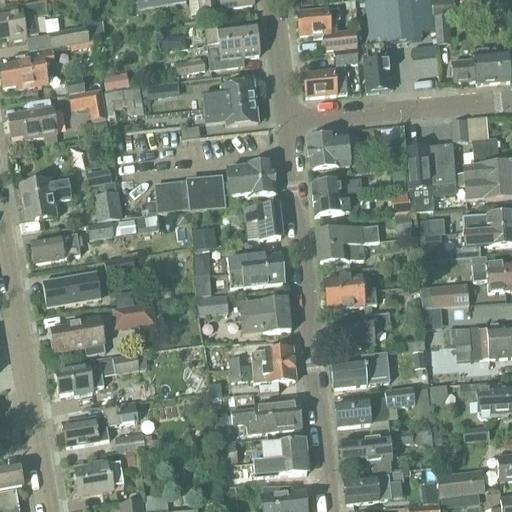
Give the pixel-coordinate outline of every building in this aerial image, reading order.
[(134,0),(138,16),(185,7),(183,0),(134,0)] [(219,15),(251,10),(250,0),(198,0),(201,22),(219,20),(219,15)] [(311,0),(300,1),(301,10),(313,9),(311,0)] [(365,99),(378,98),(378,95),(390,94),(385,48),(420,44),(419,37),(433,36),(428,0),(364,0),(370,49),(361,50),(365,99)] [(430,0),(432,19),(455,17),(453,2),(451,2),(451,0),(430,0)] [(20,18),(0,21),(0,44),(7,43),(8,47),(25,44),(25,40),(37,38),(34,22),(47,20),(47,18),(50,16),(49,8),(45,7),(45,6),(19,10),(20,18)] [(327,14),(296,17),(299,42),(319,40),(323,40),(325,56),(332,55),(355,53),(356,53),(355,36),(340,38),(336,38),(335,24),(339,23),(338,14),(327,15),(327,14)] [(436,49),(450,48),(448,19),(434,20),(436,49)] [(207,51),(256,46),(254,29),(216,34),(216,35),(205,36),(207,51)] [(85,31),(48,37),(50,53),(88,47),(85,31)] [(184,40),(160,43),(161,55),(186,53),(184,40)] [(256,46),(207,51),(202,51),(202,57),(208,57),(210,77),(245,73),(243,63),(258,61),(256,46)] [(355,53),(332,55),(334,71),(357,69),(355,53)] [(28,57),(29,66),(0,71),(0,82),(2,95),(16,92),(16,95),(34,92),(34,91),(46,88),(42,65),(51,64),(49,54),(28,57)] [(472,66),(450,67),(452,88),(474,86),(474,89),(508,87),(508,84),(506,56),(488,58),(488,54),(476,55),(476,59),(472,59),(472,66)] [(204,76),(202,65),(176,69),(177,79),(204,76)] [(305,104),(307,104),(336,101),(335,100),(346,99),(344,76),(333,76),(302,79),(305,104)] [(126,78),(103,82),(105,95),(129,91),(126,78)] [(78,84),(65,86),(68,100),(85,97),(83,83),(78,84)] [(203,114),(255,108),(253,88),(220,92),(221,98),(202,100),(203,114)] [(161,102),(160,89),(145,91),(146,103),(161,102)] [(102,97),(109,139),(125,136),(120,107),(125,106),(127,117),(132,120),(146,117),(141,92),(102,97)] [(85,97),(68,100),(70,116),(88,113),(90,126),(105,124),(101,95),(85,97)] [(255,108),(203,114),(205,128),(224,126),(225,132),(257,128),(255,108)] [(25,145),(56,139),(51,114),(38,116),(7,121),(11,144),(24,141),(25,145)] [(452,148),(467,146),(466,126),(450,127),(452,148)] [(404,149),(402,130),(397,131),(391,131),(393,150),(404,149)] [(334,140),(305,144),(307,159),(347,154),(345,139),(334,141),(334,140)] [(497,169),(496,156),(495,144),(471,146),(473,171),(497,169)] [(431,201),(455,199),(455,191),(454,179),(451,150),(405,154),(410,218),(432,216),(431,201)] [(349,171),(347,154),(307,159),(309,176),(338,172),(349,171)] [(374,165),(355,167),(356,178),(375,176),(374,165)] [(273,183),(271,167),(256,169),(253,167),(248,167),(246,170),(244,170),(244,173),(225,175),(226,188),(273,183)] [(455,191),(464,190),(511,185),(511,181),(511,169),(480,171),(480,173),(462,174),(463,178),(454,179),(455,191)] [(90,192),(116,188),(114,174),(88,177),(90,192)] [(392,176),(393,195),(405,194),(403,175),(392,176)] [(273,183),(226,188),(228,202),(247,200),(247,202),(249,202),(252,204),(257,203),(259,201),(275,199),(273,183)] [(25,227),(54,222),(51,206),(70,203),(67,184),(48,187),(47,186),(19,190),(25,227)] [(221,184),(185,187),(188,215),(188,218),(224,214),(221,184)] [(339,186),(310,189),(312,206),(351,202),(358,201),(358,200),(361,199),(360,185),(349,186),(339,187),(339,186)] [(511,185),(464,190),(465,206),(482,204),(482,205),(511,202),(511,185)] [(167,190),(153,192),(155,211),(156,219),(170,217),(188,215),(185,187),(185,186),(166,189),(167,190)] [(407,197),(396,198),(398,220),(409,220),(407,197)] [(121,224),(118,198),(93,201),(97,228),(121,224)] [(351,202),(312,206),(314,221),(343,218),(343,217),(353,216),(359,215),(358,201),(351,202)] [(255,213),(242,214),(243,228),(256,227),(258,245),(280,243),(276,211),(255,213)] [(511,217),(485,219),(485,220),(475,220),(475,222),(467,223),(468,237),(511,234),(511,217)] [(398,220),(394,221),(395,239),(410,238),(409,220),(398,220)] [(112,226),(114,239),(135,236),(133,223),(112,226)] [(434,239),(433,224),(417,225),(419,240),(434,239)] [(375,231),(316,237),(317,253),(357,249),(377,247),(375,231)] [(511,234),(468,237),(460,237),(461,252),(479,251),(487,251),(511,249),(511,234)] [(192,239),(194,255),(214,253),(212,237),(192,239)] [(63,263),(79,260),(75,239),(59,242),(30,247),(34,269),(63,264),(63,263)] [(317,253),(319,269),(348,266),(363,264),(363,257),(358,257),(357,249),(317,253)] [(462,256),(449,257),(449,263),(480,261),(479,251),(461,252),(462,256)] [(208,258),(193,259),(194,280),(209,279),(208,258)] [(228,280),(280,274),(278,259),(240,264),(226,265),(228,280)] [(106,280),(133,275),(132,263),(104,268),(106,280)] [(470,265),(471,270),(472,287),(486,285),(487,297),(511,295),(511,267),(485,270),(484,268),(484,263),(470,265)] [(280,274),(228,280),(229,294),(243,292),(243,293),(282,289),(280,274)] [(47,313),(98,305),(94,279),(43,288),(47,313)] [(325,301),(373,295),(372,280),(360,281),(323,285),(325,301)] [(465,290),(428,293),(420,294),(422,314),(430,313),(467,310),(465,290)] [(373,295),(325,301),(327,316),(363,312),(375,310),(373,295)] [(196,306),(198,322),(226,318),(224,303),(196,306)] [(239,309),(240,325),(289,320),(287,304),(258,307),(239,309)] [(111,313),(113,328),(114,334),(155,329),(152,308),(111,313)] [(430,314),(422,315),(423,331),(438,329),(437,314),(430,314)] [(358,327),(326,331),(328,355),(360,352),(360,351),(372,349),(371,335),(390,332),(388,317),(368,319),(369,327),(358,328),(358,327)] [(290,336),(289,320),(240,325),(242,341),(262,338),(262,339),(290,336)] [(67,331),(50,334),(51,344),(50,346),(51,353),(53,354),(54,358),(84,353),(85,361),(98,359),(105,358),(99,323),(92,324),(80,327),(80,325),(67,327),(67,331)] [(476,334),(446,335),(446,348),(451,348),(451,351),(455,351),(472,350),(511,346),(511,330),(499,331),(497,327),(490,328),(487,332),(485,332),(485,333),(476,334)] [(400,347),(401,357),(423,354),(421,340),(410,341),(411,345),(400,347)] [(511,346),(472,350),(455,351),(456,366),(478,364),(488,364),(488,365),(511,362),(511,346)] [(293,369),(291,354),(263,356),(250,357),(251,373),(293,369)] [(412,357),(414,374),(425,373),(423,356),(412,357)] [(361,367),(330,370),(333,394),(365,391),(365,390),(389,387),(386,357),(360,360),(361,367)] [(133,360),(133,361),(111,364),(113,380),(135,376),(139,375),(146,374),(144,360),(137,361),(137,360),(133,360)] [(229,375),(239,374),(238,362),(228,363),(229,375)] [(295,386),(293,369),(251,373),(252,388),(266,387),(266,388),(295,386)] [(101,382),(99,371),(87,373),(87,372),(56,378),(59,401),(74,398),(74,401),(92,398),(91,394),(103,391),(101,382)] [(240,386),(239,374),(229,375),(230,387),(240,386)] [(146,401),(143,387),(123,390),(125,405),(146,401)] [(487,396),(475,397),(477,419),(480,423),(489,423),(506,422),(506,418),(511,417),(511,393),(487,395),(487,396)] [(385,403),(335,409),(337,433),(369,429),(369,428),(386,426),(388,422),(387,414),(390,414),(393,417),(395,413),(403,413),(406,415),(408,412),(412,412),(410,394),(385,397),(385,403)] [(299,421),(297,406),(278,408),(278,404),(263,406),(263,410),(253,410),(254,417),(240,419),(240,415),(230,416),(232,429),(245,428),(299,421)] [(108,445),(106,431),(119,429),(136,426),(134,413),(122,415),(122,411),(103,414),(104,422),(94,424),(93,423),(62,428),(66,452),(108,445)] [(300,434),(299,421),(245,428),(247,440),(256,438),(300,434)] [(226,445),(225,429),(212,430),(213,446),(226,445)] [(476,431),(461,432),(462,447),(477,445),(476,431)] [(411,436),(394,438),(395,449),(412,447),(411,436)] [(119,458),(128,457),(128,456),(137,455),(137,456),(147,455),(145,438),(117,442),(119,458)] [(371,444),(339,448),(341,472),(373,468),(373,467),(385,466),(391,465),(390,454),(394,453),(394,451),(393,441),(383,442),(383,443),(371,444)] [(304,463),(302,445),(274,448),(274,450),(262,451),(262,455),(251,457),(252,468),(304,463)] [(220,471),(231,468),(238,467),(236,449),(220,451),(221,463),(218,464),(220,471)] [(433,463),(455,462),(454,449),(432,451),(433,463)] [(138,471),(137,456),(137,455),(128,456),(128,457),(130,472),(138,471)] [(498,487),(511,485),(511,460),(496,461),(498,487)] [(304,463),(252,468),(254,483),(277,480),(305,478),(304,463)] [(123,491),(121,479),(119,468),(108,470),(107,467),(89,470),(89,473),(75,475),(79,500),(112,494),(112,493),(123,491)] [(0,494),(21,491),(18,470),(0,472),(0,494)] [(371,483),(343,486),(345,510),(377,506),(389,504),(388,489),(402,488),(401,477),(370,480),(371,483)] [(438,501),(476,497),(482,496),(480,477),(436,481),(438,501)] [(236,511),(235,491),(220,492),(222,511),(236,511)] [(261,494),(262,503),(263,511),(306,511),(306,509),(304,509),(303,497),(289,499),(288,493),(261,494)] [(0,498),(0,511),(17,511),(15,496),(0,498)] [(476,497),(438,501),(439,511),(477,507),(476,497)] [(511,511),(511,501),(499,503),(499,511),(511,511)]
